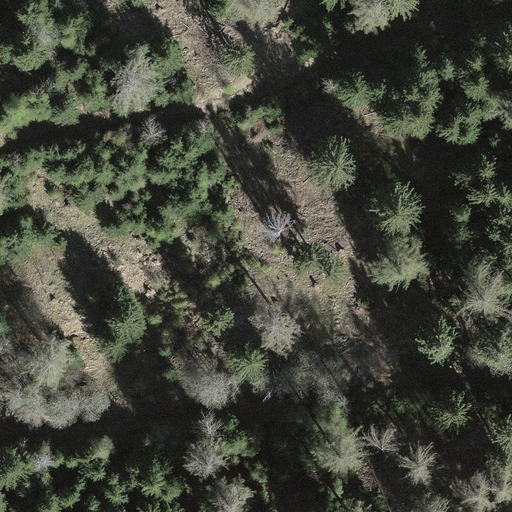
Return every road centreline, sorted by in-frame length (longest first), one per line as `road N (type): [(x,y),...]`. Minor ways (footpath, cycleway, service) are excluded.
road 1 (track): [(0,145),(47,126),(196,109),(510,0)]
road 2 (track): [(511,370),(415,372),(93,420),(0,417)]
